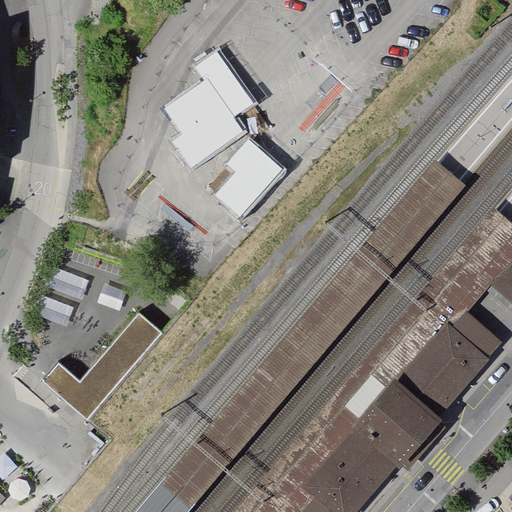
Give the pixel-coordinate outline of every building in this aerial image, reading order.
[(172,139),(191,170),(247,132),(238,115),(255,102),(218,51),(196,67),(204,79),(165,107),(182,133),(172,139)] [(269,155),(250,139),(228,162),(236,169),(216,194),(239,217),(284,169),(269,155)] [(511,297),(511,246),(486,275),(511,297)] [(446,323),(484,357),(498,341),(460,306),(446,323)] [(85,417),(160,330),(136,309),(78,378),(56,359),(39,379),(48,387),(83,415),(85,417)] [(304,511),(347,511),(484,357),(446,323),(304,482),(313,490),(298,507),(304,511)]
